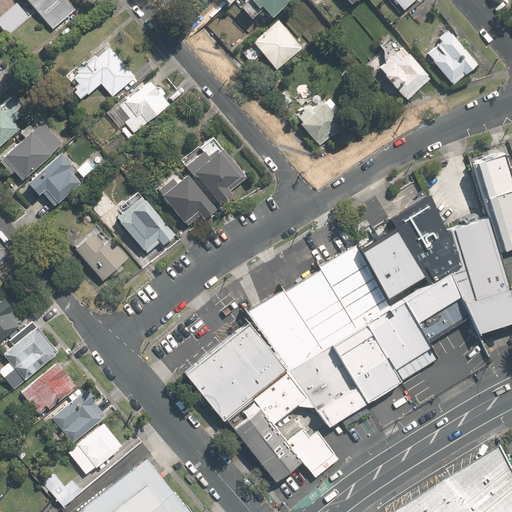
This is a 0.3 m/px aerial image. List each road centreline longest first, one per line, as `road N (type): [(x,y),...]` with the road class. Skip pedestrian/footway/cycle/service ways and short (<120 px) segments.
road 1 (residential): [(314,208),(137,0)]
road 2 (residential): [(314,208),(209,270),(106,348)]
road 3 (residential): [(511,103),(438,131),(314,208)]
road 4 (secondary): [(511,391),(465,414),(324,511)]
road 5 (residential): [(251,511),(106,348)]
road 6 (residential): [(106,348),(0,222)]
